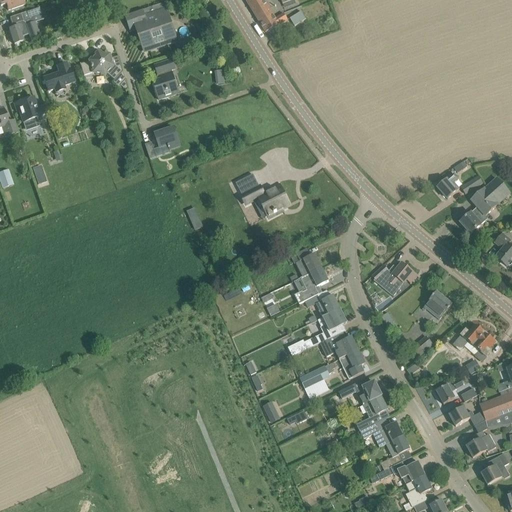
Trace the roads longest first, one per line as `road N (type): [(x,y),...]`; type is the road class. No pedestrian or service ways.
road 1 (residential): [(280,79),(144,125),(112,30),(3,64)]
road 2 (residential): [(481,511),(356,293),(354,230),(376,200)]
road 3 (secondary): [(511,315),(376,200)]
road 4 (secondary): [(376,200),(280,79)]
